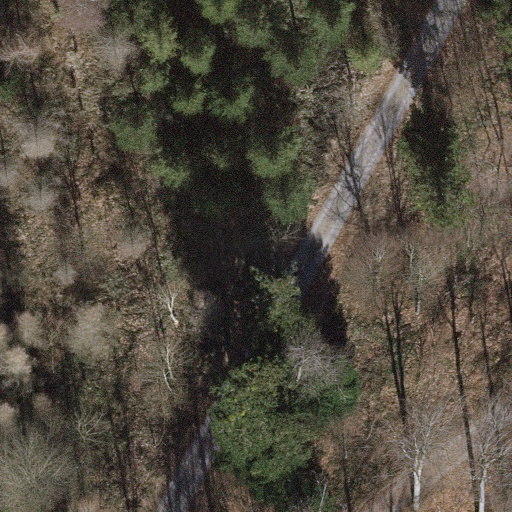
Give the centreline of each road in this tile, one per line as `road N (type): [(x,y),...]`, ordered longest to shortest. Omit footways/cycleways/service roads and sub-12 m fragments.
road 1 (track): [(181,511),(423,72),(454,0)]
road 2 (track): [(511,409),(396,511)]
